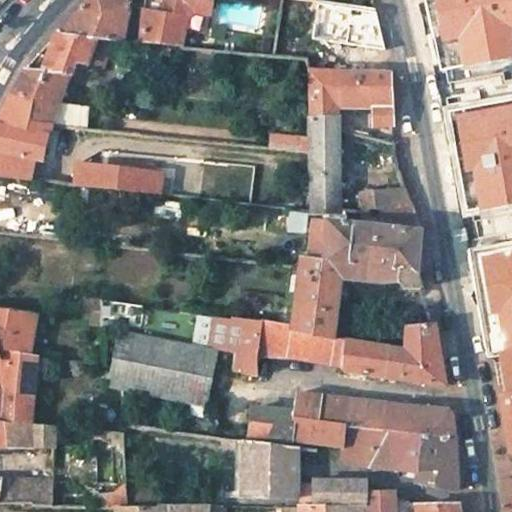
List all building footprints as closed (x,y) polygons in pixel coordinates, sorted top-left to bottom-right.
[(96,38),(123,41),(130,3),(124,0),(86,0),(61,31),(69,33),(86,37),(96,38)] [(144,0),(143,11),(140,41),(181,45),(181,46),(182,46),(183,26),(202,28),(205,12),(210,13),(211,0),(144,0)] [(86,37),(69,33),(61,32),(56,34),(45,68),(70,72),(75,60),(87,62),(96,38),(86,37)] [(453,146),(497,138),(494,123),(492,112),(490,98),(487,84),(472,86),(467,57),(438,63),(444,91),(453,146)] [(59,103),(70,72),(45,68),(26,66),(24,68),(12,93),(36,97),(27,122),(51,125),(59,103)] [(332,70),(311,70),(311,116),(339,115),(339,98),(331,98),(332,70)] [(390,70),(332,70),(331,98),(339,98),(372,100),(373,126),(394,125),(390,70)] [(12,93),(0,116),(0,151),(36,160),(43,161),(51,125),(27,122),(36,97),(12,93)] [(494,123),(508,120),(504,95),(490,98),(492,112),(494,123)] [(51,125),(86,128),(88,106),(59,103),(51,125)] [(339,213),(339,130),(339,115),(311,116),(311,213),(339,215),(339,213)] [(296,151),(297,137),(274,134),(272,148),(296,151)] [(0,175),(31,179),(36,160),(0,151),(0,175)] [(136,192),(139,171),(76,164),(73,183),(73,185),(136,192)] [(160,194),(161,192),(163,174),(139,171),(136,192),(160,194)] [(491,202),(508,199),(511,221),(511,179),(488,184),(491,202)] [(463,207),(473,264),(511,255),(511,224),(511,221),(508,199),(491,202),(488,184),(460,189),(463,207)] [(362,210),(372,210),(384,210),(411,202),(406,188),(359,193),(362,210)] [(323,261),(418,275),(419,230),(411,202),(384,210),(386,218),(386,227),(360,225),(360,217),(358,217),(358,224),(356,224),(356,222),(353,222),(353,224),(326,221),(326,223),(324,246),(323,261)] [(326,223),(314,222),(311,244),(324,246),(326,223)] [(477,276),(486,325),(499,322),(511,320),(511,255),(473,264),(477,276)] [(301,262),(292,326),(291,330),(343,339),(347,314),(337,313),(340,277),(319,273),(320,261),(302,258),(301,262)] [(404,289),(422,289),(418,275),(323,261),(320,261),(319,273),(340,277),(351,279),(378,282),(397,281),(404,289)] [(88,297),(85,324),(102,326),(104,299),(88,297)] [(0,307),(0,348),(8,350),(28,353),(36,314),(0,307)] [(208,347),(235,352),(233,371),(258,378),(258,376),(257,354),(259,320),(241,318),(213,314),(208,347)] [(292,326),(259,320),(257,354),(261,354),(298,357),(340,365),(343,339),(291,330),(292,326)] [(511,320),(499,322),(501,337),(511,334),(511,320)] [(433,382),(442,383),(444,384),(434,323),(431,323),(406,326),(405,349),(403,378),(433,382)] [(205,406),(217,352),(120,331),(107,386),(205,406)] [(343,370),(380,375),(387,346),(343,339),(340,365),(343,370)] [(387,346),(380,375),(403,378),(405,349),(387,346)] [(28,353),(8,350),(3,391),(0,390),(0,420),(31,423),(38,354),(28,353)] [(501,362),(507,396),(506,396),(504,398),(503,398),(502,399),(502,400),(501,401),(501,403),(502,407),(504,410),(508,411),(511,411),(511,414),(511,419),(504,421),(510,453),(511,452),(511,350),(499,353),(501,362)] [(495,363),(502,400),(502,399),(503,398),(504,398),(504,397),(506,396),(507,396),(501,362),(495,363)] [(294,414),(290,442),(316,445),(340,448),(343,426),(381,430),(387,403),(297,393),(294,414)] [(381,430),(400,432),(398,471),(418,473),(420,473),(421,434),(403,432),(404,405),(387,403),(381,430)] [(447,410),(404,405),(403,432),(421,434),(420,473),(418,473),(416,481),(455,491),(458,478),(452,415),(447,410)] [(253,408),(248,435),(247,437),(290,442),(294,414),(253,408)] [(0,446),(0,447),(54,447),(54,427),(55,425),(31,423),(0,420),(0,446)] [(340,448),(339,460),(360,467),(398,471),(400,432),(381,430),(343,426),(340,448)] [(91,430),(95,506),(115,508),(128,507),(128,497),(125,433),(91,430)] [(222,438),(221,448),(236,450),(236,440),(222,438)] [(242,441),(241,496),(296,498),(296,481),(296,447),(242,441)] [(32,505),(53,505),(54,447),(0,447),(0,451),(0,478),(9,478),(9,503),(32,503),(32,505)] [(0,478),(0,502),(9,503),(9,478),(0,478)] [(296,481),(296,498),(296,505),(311,506),(313,481),(296,481)] [(367,481),(313,481),(311,506),(362,508),(367,508),(367,493),(367,481)] [(173,506),(173,495),(162,495),(162,484),(133,486),(134,496),(128,497),(128,507),(129,507),(160,506),(169,506),(171,506),(173,506)] [(367,508),(367,511),(458,511),(457,504),(420,505),(394,492),(367,493),(367,508)]
